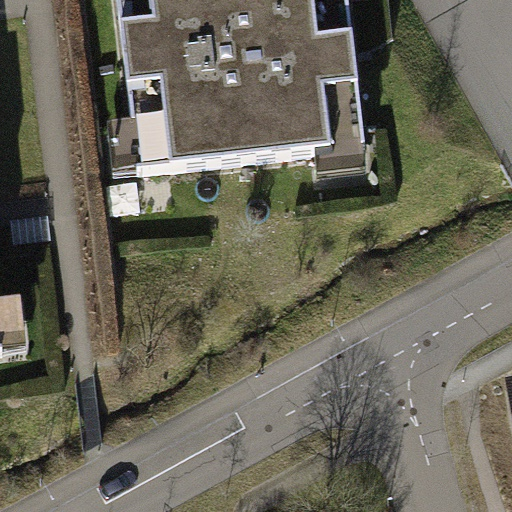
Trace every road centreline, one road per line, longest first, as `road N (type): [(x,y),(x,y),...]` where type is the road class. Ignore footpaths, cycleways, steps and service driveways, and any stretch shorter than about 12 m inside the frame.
road 1 (residential): [(129,511),(393,368)]
road 2 (residential): [(393,368),(442,511)]
road 3 (residential): [(393,368),(511,297)]
